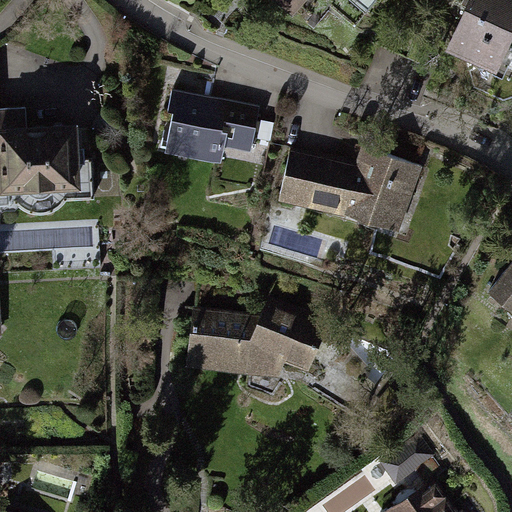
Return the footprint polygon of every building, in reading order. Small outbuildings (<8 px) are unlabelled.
[(280,0),(296,13),(306,0),(354,0),(368,11),(377,0),(280,0)] [(511,0),(470,0),(450,48),(505,71),(511,53),(511,0)] [(254,105),(170,88),(158,150),(242,166),(254,105)] [(0,202),(18,201),(35,211),(55,211),(70,198),(95,196),(90,123),(27,127),(26,109),(0,110),(0,202)] [(353,161),(286,148),(277,199),(337,211),(396,232),(418,166),(358,146),(353,161)] [(511,258),(486,290),(511,310),(511,258)] [(255,312),(191,307),(181,365),(277,376),(279,359),(305,370),(331,320),(265,293),(255,312)] [(373,466),(384,487),(427,465),(416,445),(373,466)] [(459,511),(434,476),(382,511),(459,511)]
